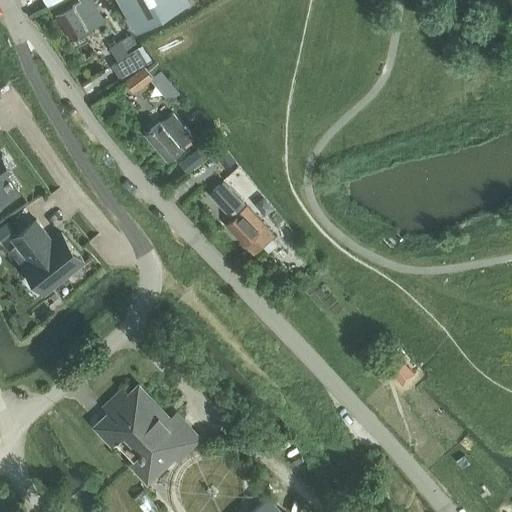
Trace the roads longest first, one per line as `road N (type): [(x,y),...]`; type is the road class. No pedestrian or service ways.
road 1 (unclassified): [(451,511),(172,212),(12,14)]
road 2 (residential): [(12,14),(139,250)]
road 3 (residential): [(7,100),(113,247),(139,250)]
